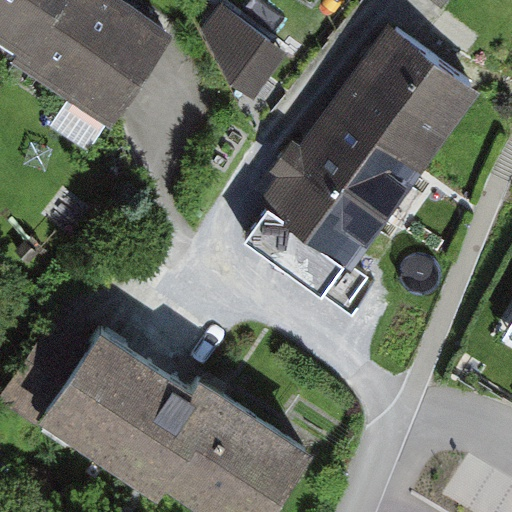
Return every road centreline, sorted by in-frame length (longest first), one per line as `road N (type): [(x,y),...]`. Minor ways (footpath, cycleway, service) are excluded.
road 1 (unknown): [(188,61),(167,130),(173,242),(372,378),(420,371)]
road 2 (residential): [(358,511),(499,180)]
